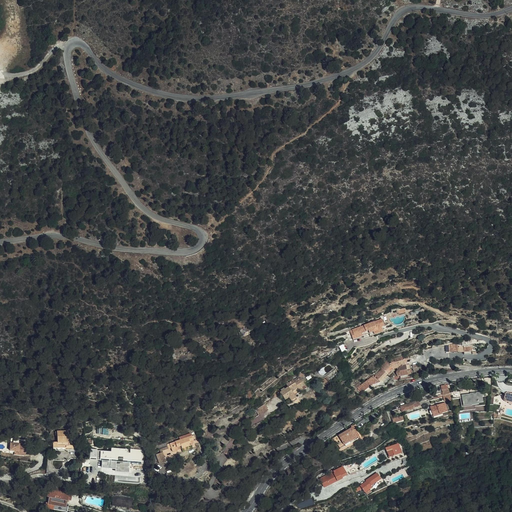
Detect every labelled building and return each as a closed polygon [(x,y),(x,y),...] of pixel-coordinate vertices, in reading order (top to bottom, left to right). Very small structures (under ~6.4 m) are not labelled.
[(382,318),(350,329),(353,339),(364,336),(363,333),(369,331),(370,333),(374,332),(375,335),(384,331),(382,327),(385,326),(382,318)] [(333,346),(329,347),(328,348),(328,351),(323,352),(323,357),(329,354),(328,351),(334,349),(333,346)] [(408,360),(408,358),(409,358),(409,356),(404,357),(404,358),(403,358),(402,355),(397,356),(396,356),(397,357),(394,358),(395,360),(389,362),(387,359),(380,366),(381,367),(373,374),(372,373),(367,377),(359,383),(358,382),(354,384),(360,391),(363,389),(378,379),(379,381),(387,373),(388,374),(394,370),(393,369),(397,366),(398,369),(396,370),(395,372),(396,373),(397,375),(399,376),(400,376),(401,375),(407,374),(411,373),(411,365),(409,365),(409,363),(406,364),(408,360)] [(337,369),(329,375),(331,378),(339,372),(337,369)] [(297,381),(303,376),(307,373),(306,372),(302,371),(294,377),(295,378),(297,381)] [(310,386),(307,381),(304,377),(303,376),(297,381),(295,378),(289,382),(288,383),(290,386),(287,388),(285,386),(282,389),(283,391),(281,392),(287,399),(291,396),(294,399),(295,400),(299,397),(298,396),(299,396),(297,394),(303,390),(301,387),(303,386),(305,389),(310,386)] [(451,400),(448,386),(441,387),(443,398),(444,401),(451,400)] [(463,412),(475,411),(475,404),(484,404),(483,399),(484,399),(484,395),(484,394),(477,395),(477,396),(474,396),(474,395),(472,395),(471,396),(463,396),(463,399),(463,412)] [(511,397),(511,398),(511,397),(507,395),(505,396),(503,401),(505,404),(507,405),(509,404),(511,404),(511,397)] [(265,401),(266,403),(270,408),(277,403),(272,396),(265,401)] [(421,406),(419,401),(399,407),(401,411),(402,410),(403,412),(421,406)] [(270,408),(266,403),(258,408),(261,414),(270,408)] [(447,413),(444,404),(430,408),(433,417),(447,413)] [(167,438),(168,440),(168,442),(171,442),(172,446),(182,444),(191,442),(190,439),(194,439),(193,433),(196,432),(195,428),(192,429),(192,430),(180,432),(181,435),(167,438)] [(357,432),(354,428),(340,436),(343,442),(344,442),(345,444),(358,437),(355,433),(357,432)] [(56,452),(68,452),(68,451),(79,452),(79,440),(71,440),(71,432),(61,432),(60,443),(56,443),(56,452)] [(22,440),(13,439),(12,454),(17,454),(17,455),(24,455),(28,455),(29,446),(24,446),(23,446),(23,445),(21,445),(22,440)] [(386,447),(389,457),(403,453),(399,443),(386,447)] [(130,448),(130,445),(115,446),(115,449),(110,450),(110,452),(105,452),(105,459),(107,459),(107,465),(119,465),(119,467),(129,467),(129,469),(133,469),(133,461),(131,461),(131,458),(146,458),(145,448),(145,444),(134,444),(134,448),(130,448)] [(162,445),(160,446),(155,447),(157,456),(164,454),(162,445)] [(101,460),(100,458),(100,449),(92,449),(93,460),(101,460)] [(337,473),(334,475),(325,479),(321,481),(322,482),(319,483),(320,485),(323,484),(324,487),(342,478),(341,476),(346,473),(344,469),(337,472),(337,473)] [(361,486),(366,492),(371,489),(373,487),(371,485),(381,478),(378,473),(372,477),(368,480),(368,481),(361,486)] [(49,500),(47,506),(54,508),(52,511),(67,511),(68,510),(66,510),(67,502),(68,497),(69,493),(49,490),(47,499),(49,500)] [(313,498),(302,501),(304,507),(314,504),(313,498)]
